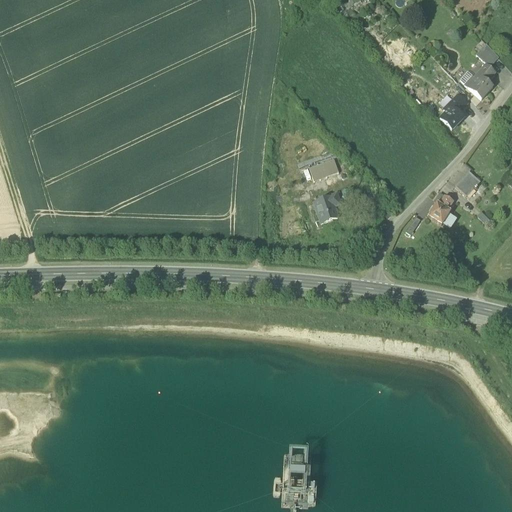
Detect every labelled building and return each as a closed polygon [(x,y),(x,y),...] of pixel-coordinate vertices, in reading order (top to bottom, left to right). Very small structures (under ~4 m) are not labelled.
[(486,66),(490,70),(498,60),(486,47),(476,58),(485,66),(486,66)] [(468,92),(481,103),(492,90),(487,85),(495,75),(490,70),(486,66),(485,66),(477,76),(473,80),(472,82),(470,80),(470,81),(474,84),(468,92)] [(472,82),(473,80),(467,74),(459,83),(464,88),(470,81),(470,80),(472,82)] [(474,84),(470,81),(464,88),(468,92),(474,84)] [(451,109),(458,116),(467,106),(458,98),(445,111),(447,113),(451,109)] [(439,122),(451,133),(463,121),(458,116),(451,109),(447,113),(439,122)] [(309,171),(314,184),(339,175),(334,162),(309,171)] [(466,199),(474,191),(476,192),(477,191),(475,189),(480,184),(468,174),(455,189),(466,199)] [(435,205),(437,206),(443,197),(439,195),(433,204),(435,205)] [(314,205),(321,226),(337,221),(333,208),(339,206),(336,197),(314,205)] [(428,219),(440,227),(441,226),(448,215),(449,214),(446,212),(452,203),(443,197),(437,206),(435,205),(427,218),(428,219)] [(489,222),(481,214),(476,219),(485,226),(489,222)] [(457,221),(448,215),(441,226),(450,232),(457,221)] [(405,234),(410,237),(420,222),(415,219),(405,234)]
